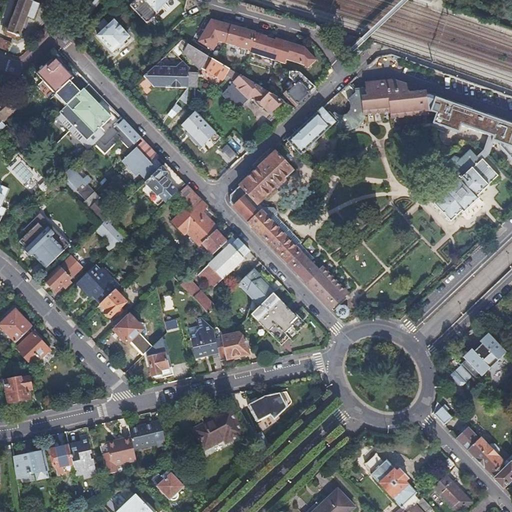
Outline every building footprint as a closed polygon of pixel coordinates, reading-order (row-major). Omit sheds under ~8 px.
[(38,0),(19,0),(10,29),(21,33),(28,14),(35,16),(40,0),(38,0)] [(136,0),(135,1),(152,19),(154,16),(158,18),(161,15),(160,11),(162,8),(161,7),(167,0),(136,0)] [(122,12),(111,22),(125,36),(135,26),(122,12)] [(306,68),(315,60),(303,47),(291,44),(292,40),(275,35),(274,41),(266,38),(266,37),(255,34),(255,33),(239,28),(240,24),(223,19),(221,23),(210,21),(199,42),(213,50),(218,41),(249,51),(249,53),(284,64),(285,60),(303,65),(306,68)] [(125,36),(111,22),(106,26),(101,20),(94,27),(99,33),(96,36),(111,52),(126,38),(125,36)] [(12,45),(2,42),(0,48),(9,52),(12,45)] [(229,70),(188,44),(182,52),(197,65),(222,81),(222,80),(225,76),(229,70)] [(181,62),(170,51),(160,60),(166,67),(174,68),(181,62)] [(160,60),(143,77),(154,88),(189,89),(189,74),(189,70),(181,62),(174,68),(166,67),(160,60)] [(52,61),(37,75),(56,95),(73,78),(56,61),(54,63),(52,61)] [(281,118),(291,109),(229,70),(225,76),(231,83),(220,94),(220,96),(233,109),(235,109),(249,96),(252,99),(251,100),(252,103),(257,107),(259,108),(260,107),(263,110),(268,106),(270,108),(281,118)] [(295,105),(314,87),(298,72),(289,72),(289,77),(296,85),(284,95),(282,93),(280,95),(292,108),(295,105)] [(189,74),(189,89),(198,89),(198,74),(189,74)] [(330,116),(323,108),(288,140),(301,154),(330,127),(334,131),(346,132),(356,123),(356,113),(388,110),(389,119),(426,115),(426,113),(424,97),(424,93),(410,93),(409,89),(405,87),(405,86),(391,82),(363,84),(364,89),(352,90),(353,95),(347,100),(349,102),(350,105),(350,106),(350,108),(350,110),(350,111),(349,112),(348,113),(347,114),(346,115),(344,116),(343,116),(341,116),(340,116),(339,116),(337,114),(335,113),(334,112),(330,116)] [(98,95),(89,85),(66,106),(93,134),(110,118),(93,100),(98,95)] [(181,92),(167,117),(176,122),(189,96),(181,92)] [(424,97),(426,113),(428,113),(434,115),(431,126),(458,135),(460,128),(487,137),(492,139),(491,143),(492,144),(499,146),(498,149),(511,164),(511,126),(508,125),(508,124),(486,116),(486,117),(471,112),(471,111),(449,103),(448,104),(427,97),(424,97)] [(0,103),(0,121),(1,122),(3,120),(4,121),(10,115),(10,114),(15,110),(5,100),(0,103)] [(279,120),(271,111),(259,122),(268,131),(279,120)] [(194,112),(180,126),(186,132),(184,134),(199,149),(209,140),(213,144),(220,138),(194,112)] [(121,118),(95,143),(104,153),(120,139),(130,149),(134,146),(136,148),(122,162),(136,176),(138,173),(146,181),(165,164),(147,145),(138,136),(121,118)] [(4,126),(0,130),(0,134),(2,136),(9,129),(6,125),(4,126)] [(484,143),(486,137),(474,133),(472,139),(484,143)] [(234,149),(238,144),(230,137),(225,142),(234,149)] [(474,160),(477,163),(479,161),(481,163),(488,156),(492,144),(491,143),(492,139),(487,137),(482,152),(474,160)] [(460,213),(462,215),(478,199),(476,198),(487,187),(486,186),(495,177),(481,163),(479,161),(477,163),(474,160),(467,152),(457,161),(451,159),(445,165),(448,171),(433,186),(441,194),(442,193),(443,194),(442,195),(443,196),(433,206),(450,223),(460,213)] [(249,196),(255,202),(273,185),(275,187),(283,179),(282,177),(290,169),(275,153),(241,187),(249,196)] [(184,184),(165,164),(146,181),(145,182),(164,203),(184,184)] [(72,193),(71,194),(101,224),(108,217),(113,212),(94,193),(92,195),(85,188),(92,180),(86,175),(82,179),(72,169),(60,180),(72,193)] [(188,232),(200,245),(202,243),(215,230),(216,229),(201,213),(207,208),(186,186),(177,195),(188,206),(171,223),(183,236),(188,232)] [(236,209),(249,196),(241,187),(231,195),(231,204),(236,209)] [(249,196),(236,209),(283,258),(298,245),(301,243),(276,217),(277,212),(273,208),(259,206),(255,202),(249,196)] [(26,235),(19,242),(25,249),(24,250),(31,257),(32,256),(45,269),(70,245),(39,214),(22,231),(26,235)] [(108,217),(101,224),(118,242),(120,244),(125,240),(111,226),(113,222),(108,217)] [(118,242),(101,224),(96,229),(102,234),(103,233),(115,245),(118,242)] [(215,230),(202,243),(212,254),(219,247),(225,241),(215,230)] [(248,251),(232,234),(225,241),(219,247),(224,252),(198,276),(210,290),(242,259),(241,258),(248,251)] [(298,245),(283,258),(305,282),(317,272),(308,262),(311,259),(298,245)] [(156,252),(144,263),(146,265),(158,255),(156,252)] [(69,258),(44,281),(56,293),(61,288),(62,290),(68,285),(66,283),(80,270),(69,258)] [(96,264),(76,283),(87,294),(91,291),(93,293),(92,294),(101,303),(115,289),(120,284),(103,266),(100,269),(96,264)] [(317,272),(305,282),(332,310),(347,295),(321,268),(317,272)] [(252,312),(273,293),(282,285),(276,280),(269,287),(265,282),(252,269),(238,283),(252,298),(247,311),(248,310),(252,312)] [(187,277),(180,284),(207,312),(214,305),(187,277)] [(127,301),(115,289),(101,303),(106,308),(104,311),(110,317),(117,310),(121,306),(127,301)] [(303,325),(273,293),(251,314),(278,342),(286,334),(288,337),(290,338),(297,331),(303,325)] [(164,310),(172,309),(171,296),(163,297),(164,310)] [(101,303),(95,308),(107,320),(110,317),(104,311),(106,308),(101,303)] [(337,315),(340,319),(344,319),(347,316),(347,311),(344,308),(340,308),(337,311),(337,315)] [(0,324),(0,327),(15,344),(31,328),(15,311),(0,324)] [(143,328),(129,312),(113,327),(128,343),(143,328)] [(213,329),(202,317),(196,319),(198,329),(195,333),(189,334),(194,355),(202,353),(202,354),(210,353),(211,358),(219,356),(215,338),(213,329)] [(175,319),(165,321),(166,328),(177,326),(175,319)] [(300,335),(297,331),(290,338),(293,341),(300,335)] [(35,332),(18,347),(34,364),(51,348),(42,340),(44,338),(38,332),(36,334),(35,332)] [(240,332),(215,338),(219,356),(220,360),(232,357),(234,360),(239,358),(241,355),(246,354),(249,349),(247,340),(240,332)] [(506,352),(487,333),(479,341),(481,344),(480,345),(474,350),(473,351),(470,349),(462,356),(465,359),(478,373),(480,376),(506,352)] [(147,352),(159,340),(154,334),(126,361),(131,367),(147,352)] [(286,334),(278,342),(281,344),(288,337),(286,334)] [(147,352),(152,376),(153,375),(154,377),(160,375),(160,374),(168,372),(165,354),(166,354),(162,337),(159,340),(147,352)] [(478,373),(465,359),(459,364),(460,365),(470,376),(473,378),(478,373)] [(460,386),(470,376),(460,365),(449,375),(460,386)] [(21,379),(4,382),(8,402),(28,398),(27,390),(31,389),(29,380),(21,381),(21,379)] [(246,411),(253,424),(273,413),(264,397),(244,408),(246,411)] [(442,409),(437,404),(435,409),(433,414),(445,426),(452,420),(449,417),(452,414),(445,407),(442,409)] [(246,411),(242,413),(249,427),(253,424),(246,411)] [(230,412),(194,431),(205,451),(225,441),(226,443),(242,434),(230,412)] [(152,423),(129,428),(131,437),(134,450),(157,445),(157,448),(166,446),(160,421),(152,423)] [(469,428),(457,439),(492,475),(503,464),(496,457),(487,447),(469,428)] [(254,437),(262,452),(266,448),(259,434),(254,437)] [(103,454),(107,474),(118,471),(117,465),(136,461),(134,450),(131,437),(120,440),(120,442),(107,445),(108,452),(103,454)] [(81,442),(69,445),(69,446),(74,465),(76,474),(83,472),(84,476),(96,473),(93,458),(91,459),(90,453),(92,452),(88,438),(81,440),(81,442)] [(489,445),(487,447),(496,457),(498,455),(498,450),(494,445),(489,445)] [(64,467),(74,465),(69,446),(53,449),(58,474),(65,473),(64,467)] [(14,458),(17,473),(45,467),(41,452),(14,458)] [(374,471),(372,473),(402,505),(404,507),(405,506),(408,510),(414,505),(417,502),(421,498),(416,492),(417,491),(406,479),(409,476),(401,467),(398,470),(387,459),(385,461),(377,452),(365,463),(374,471)] [(492,475),(504,487),(511,479),(511,454),(502,464),(503,464),(492,475)] [(442,464),(448,470),(454,464),(448,457),(442,464)] [(45,467),(17,473),(18,479),(29,476),(28,473),(34,472),(36,479),(47,477),(45,467)] [(166,471),(152,483),(168,499),(169,501),(171,502),(172,502),(174,502),(175,501),(176,500),(177,498),(178,497),(178,495),(177,494),(176,493),(182,487),(166,471)] [(459,511),(471,500),(447,474),(434,486),(459,511)] [(338,490),(314,511),(350,511),(355,508),(338,490)] [(150,511),(136,496),(118,511),(150,511)] [(432,507),(422,497),(421,498),(417,502),(427,511),(432,507)]
